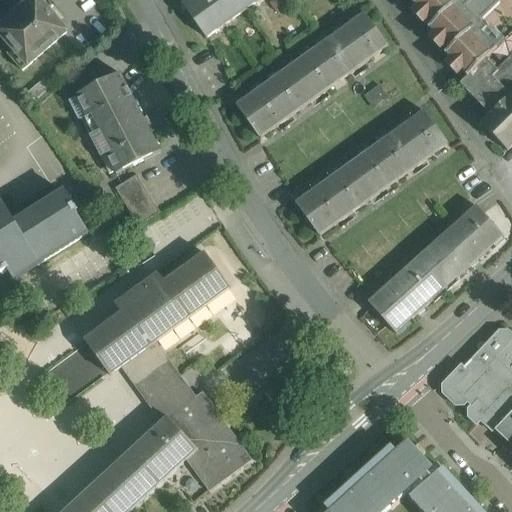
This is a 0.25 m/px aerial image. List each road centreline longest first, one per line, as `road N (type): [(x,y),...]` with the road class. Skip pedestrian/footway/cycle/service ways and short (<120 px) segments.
road 1 (residential): [(131,0),(241,206),(395,380)]
road 2 (residential): [(511,193),(387,0)]
road 3 (residential): [(265,497),(395,380)]
road 4 (residential): [(395,380),(511,510)]
road 5 (residential): [(395,380),(511,271)]
